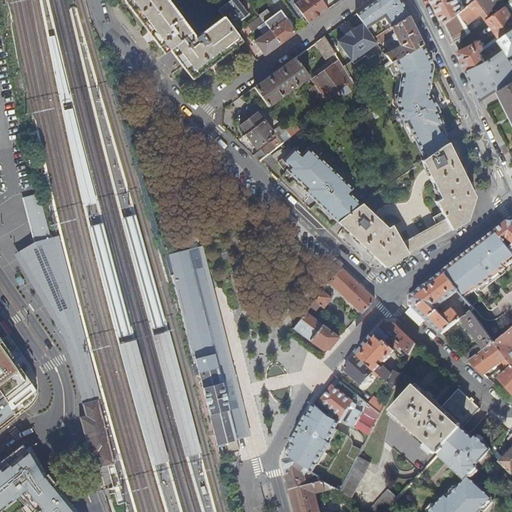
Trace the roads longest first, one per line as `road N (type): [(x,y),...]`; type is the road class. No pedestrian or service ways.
road 1 (residential): [(389,300),(194,112)]
road 2 (tertiary): [(417,0),(511,188)]
road 3 (residential): [(271,457),(311,385),(389,300)]
road 4 (residential): [(354,0),(194,112)]
road 5 (residential): [(511,411),(494,405),(389,300)]
road 6 (residential): [(389,300),(511,202)]
road 7 (residential): [(194,112),(109,35),(93,0)]
road 8 (tertiary): [(64,389),(60,360),(0,270)]
road 9 (tertiary): [(97,511),(64,389)]
